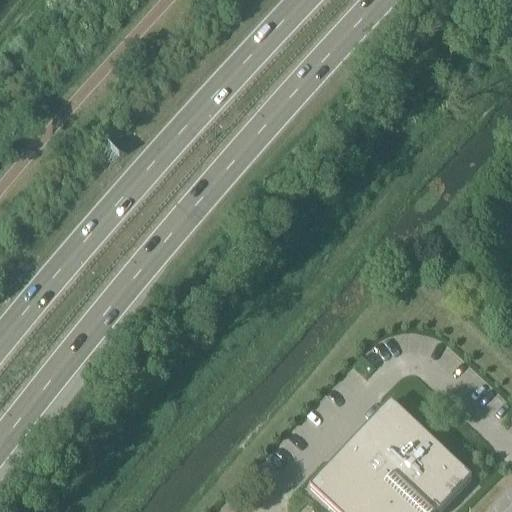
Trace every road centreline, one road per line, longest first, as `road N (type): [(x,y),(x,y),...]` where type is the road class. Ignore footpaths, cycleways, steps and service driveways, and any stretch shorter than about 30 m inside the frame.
road 1 (primary): [(0,452),(281,114),(389,0)]
road 2 (primary): [(312,0),(81,241),(0,341)]
road 3 (unclassified): [(255,505),(396,360),(428,363),(511,444)]
